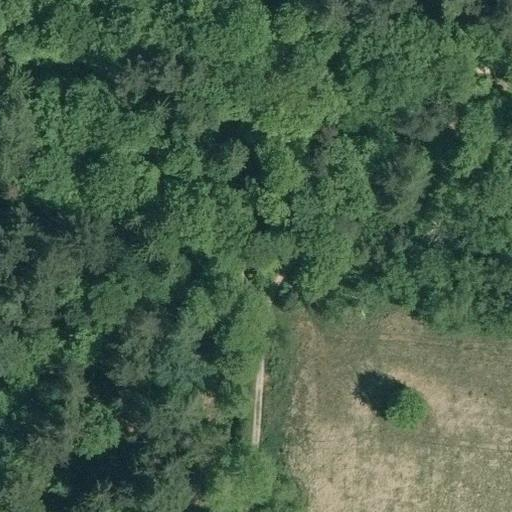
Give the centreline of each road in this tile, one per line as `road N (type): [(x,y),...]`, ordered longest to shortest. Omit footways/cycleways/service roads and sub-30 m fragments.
road 1 (track): [(278,56),(511,67)]
road 2 (track): [(0,42),(230,53)]
